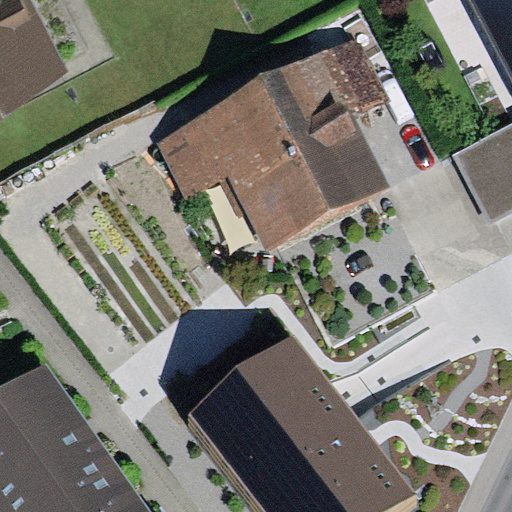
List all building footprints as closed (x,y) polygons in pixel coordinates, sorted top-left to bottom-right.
[(0,0),(0,83),(58,60),(34,0),(0,0)] [(511,0),(468,0),(511,86),(511,0)] [(228,195),(269,272),(391,207),(353,129),(394,110),(362,46),(159,152),(191,213),(228,195)] [(511,131),(456,163),(492,229),(511,218),(511,131)] [(293,342),(199,412),(275,511),(375,511),(405,489),(293,342)] [(0,511),(133,511),(42,378),(0,406),(0,511)]
